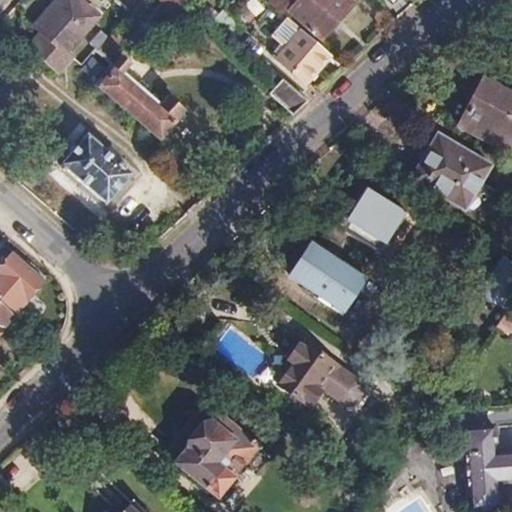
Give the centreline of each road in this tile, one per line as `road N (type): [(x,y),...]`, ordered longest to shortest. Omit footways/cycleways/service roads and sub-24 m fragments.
road 1 (residential): [(451,0),(117,306)]
road 2 (residential): [(117,306),(0,426)]
road 3 (residential): [(0,198),(117,306)]
